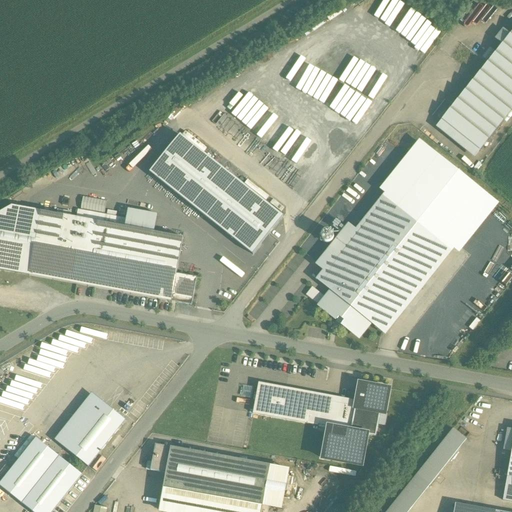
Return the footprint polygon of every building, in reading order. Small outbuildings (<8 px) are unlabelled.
[(455,104),(442,120),(481,151),(511,111),(511,32),(487,64),(455,104)] [(180,136),(150,173),(239,244),(253,255),(269,234),(282,218),(180,136)] [(384,194),(356,231),(348,225),(317,263),(315,265),(323,272),(316,281),(332,294),(369,323),(382,333),(385,336),(454,250),(459,254),(495,209),(498,205),(419,140),(414,147),(380,190),(384,194)] [(126,219),(78,210),(76,218),(13,207),(0,213),(0,270),(31,276),(77,285),(170,302),(172,302),(177,275),(184,238),(154,233),(125,227),(126,219)] [(126,219),(125,227),(154,233),(157,215),(128,210),(126,219)] [(197,278),(177,275),(172,302),(192,306),(197,278)] [(369,323),(332,294),(321,307),(337,320),(336,322),(341,326),(342,324),(358,337),(369,323)] [(378,347),(380,338),(373,336),(371,345),(378,347)] [(389,390),(360,384),(356,403),(357,403),(351,432),(367,435),(376,437),(378,427),(380,413),(385,414),(389,390)] [(307,424),(313,395),(258,385),(253,415),(307,424)] [(92,395),(56,441),(89,467),(126,420),(92,395)] [(322,396),(313,395),(307,424),(313,425),(325,427),(351,432),(357,403),(356,403),(322,396)] [(363,469),(367,435),(351,432),(325,427),(324,433),(319,460),(363,469)] [(453,430),(387,511),(408,511),(466,440),(453,430)] [(35,440),(0,485),(0,486),(31,511),(51,511),(81,475),(35,440)] [(161,446),(156,445),(154,455),(151,471),(166,473),(171,448),(171,447),(161,446)] [(171,448),(166,473),(158,511),(260,511),(270,466),(171,448)] [(511,451),(503,501),(511,502),(511,451)] [(275,473),(274,490),(293,491),(294,475),(275,473)]
